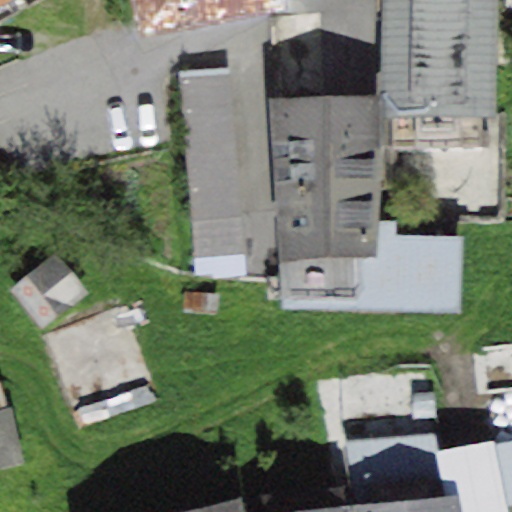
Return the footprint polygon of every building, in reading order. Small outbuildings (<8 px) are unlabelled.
[(387,0),(383,105),(416,108),(413,142),(489,146),(494,0),(387,0)] [(191,257),(245,253),(239,184),(230,65),(176,69),(191,257)] [(459,310),(460,234),(396,233),(395,216),(377,215),(380,93),(363,93),(266,90),(277,303),(358,307),(459,310)] [(0,464),(22,459),(10,407),(2,409),(0,400),(0,464)] [(264,511),(350,511),(348,503),(346,484),(263,493),(264,511)] [(460,511),(456,489),(348,503),(350,511),(460,511)] [(244,511),(243,496),(177,511),(244,511)]
